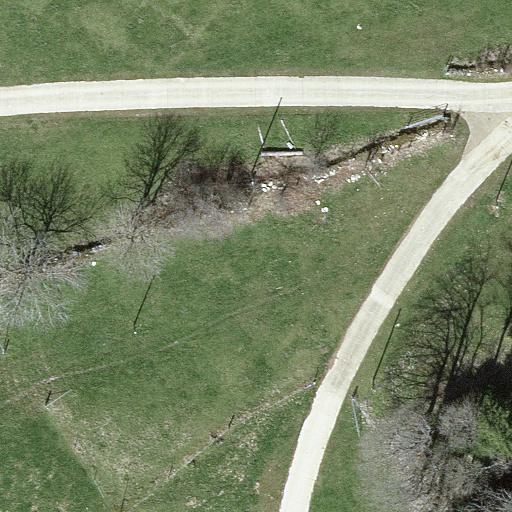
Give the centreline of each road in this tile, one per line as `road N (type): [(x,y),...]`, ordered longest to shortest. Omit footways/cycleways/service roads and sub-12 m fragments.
road 1 (track): [(0,104),(511,93)]
road 2 (track): [(291,511),(318,425),(381,298),(447,195),(511,125)]
